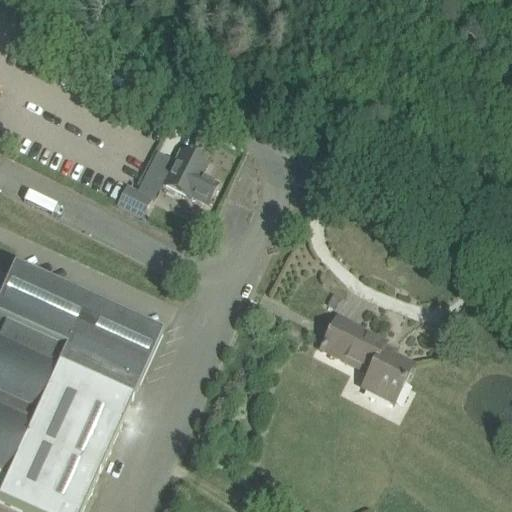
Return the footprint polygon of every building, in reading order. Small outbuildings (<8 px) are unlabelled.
[(180,154),(163,189),(190,203),(191,200),(207,209),(218,187),(206,181),(205,183),(201,181),(207,168),(180,154)] [(126,190),(118,208),(142,220),(151,203),(126,190)] [(0,504),(17,511),(84,511),(142,386),(141,385),(163,336),(14,269),(0,299),(0,504)] [(362,391),(394,407),(413,369),(382,354),(385,347),(357,332),(358,330),(337,320),(321,352),(369,377),(362,391)] [(290,325),(283,339),(299,347),(306,334),(290,325)]
